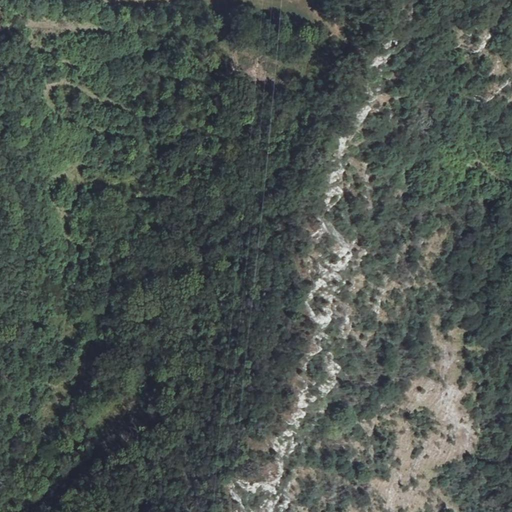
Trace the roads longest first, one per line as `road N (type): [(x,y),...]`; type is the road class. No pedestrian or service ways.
road 1 (track): [(28,511),(110,290),(120,212),(142,197),(206,219),(250,206),(300,99),(312,39),(309,0)]
road 2 (track): [(0,117),(0,258)]
